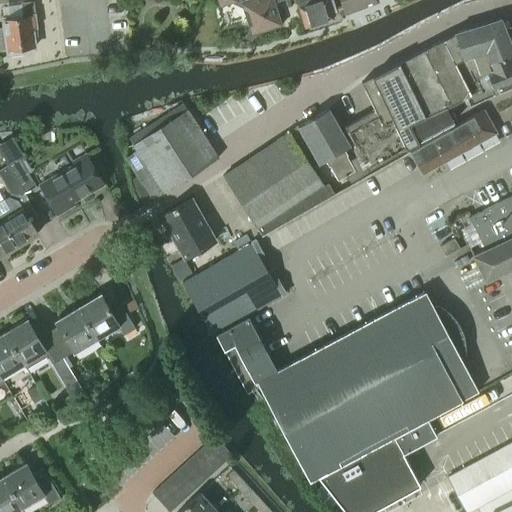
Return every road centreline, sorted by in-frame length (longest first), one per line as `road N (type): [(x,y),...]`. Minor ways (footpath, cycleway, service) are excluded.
road 1 (residential): [(156,207),(401,45),(463,14),(511,4)]
road 2 (residential): [(0,301),(118,231)]
